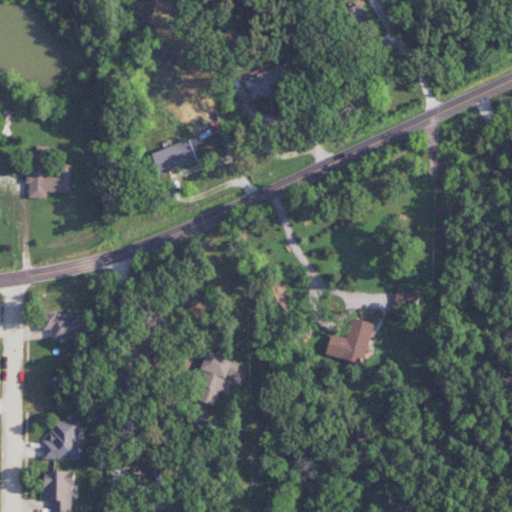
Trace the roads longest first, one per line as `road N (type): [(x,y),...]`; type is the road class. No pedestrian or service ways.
road 1 (tertiary): [(0,278),(138,255),(511,79)]
road 2 (residential): [(13,277),(16,511)]
road 3 (residential): [(317,176),(360,360)]
